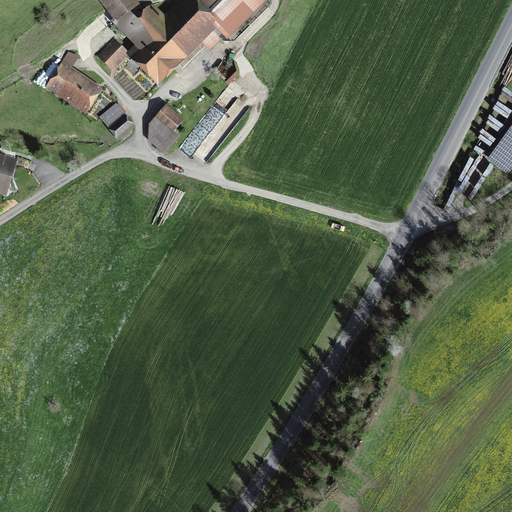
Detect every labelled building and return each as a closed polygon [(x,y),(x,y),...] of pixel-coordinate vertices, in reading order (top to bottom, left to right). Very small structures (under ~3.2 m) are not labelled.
[(103,0),(112,11),(127,0),(103,0)] [(175,59),(199,35),(202,38),(205,35),(215,45),(224,35),(225,36),(258,4),(254,0),(194,0),(192,2),(190,0),(189,0),(164,27),(147,10),(132,24),(127,19),(120,27),(131,38),(139,31),(148,40),(134,55),(162,82),(179,63),(175,59)] [(140,13),(145,5),(138,0),(132,9),(140,13)] [(118,34),(110,23),(95,33),(104,44),(118,34)] [(118,47),(123,42),(118,38),(101,56),(112,67),(125,54),(118,47)] [(218,72),(229,82),(240,72),(230,61),(218,72)] [(51,84),(85,108),(97,90),(62,67),(51,84)] [(118,108),(98,125),(112,141),(117,137),(120,142),(129,134),(126,130),(132,125),(118,108)] [(151,126),(152,136),(165,148),(177,135),(171,130),(180,120),(166,109),(151,126)] [(0,159),(0,189),(3,190),(12,164),(0,159)] [(40,185),(31,173),(18,182),(26,194),(40,185)] [(455,232),(453,227),(444,230),(446,235),(455,232)]
